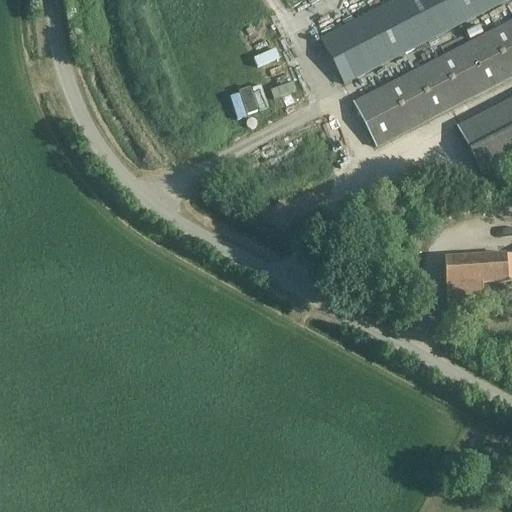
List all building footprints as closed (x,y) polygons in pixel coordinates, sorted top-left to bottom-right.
[(342,86),(509,0),(398,0),(319,41),(342,86)] [(511,77),(511,23),(352,106),(374,148),(511,77)] [(482,178),(511,162),(511,98),(455,128),(482,178)] [(387,260),(412,258),(409,232),(384,235),(387,260)] [(481,283),(511,281),(511,256),(442,260),(445,304),(482,302),(481,283)] [(396,264),(387,264),(389,286),(398,285),(396,264)]
